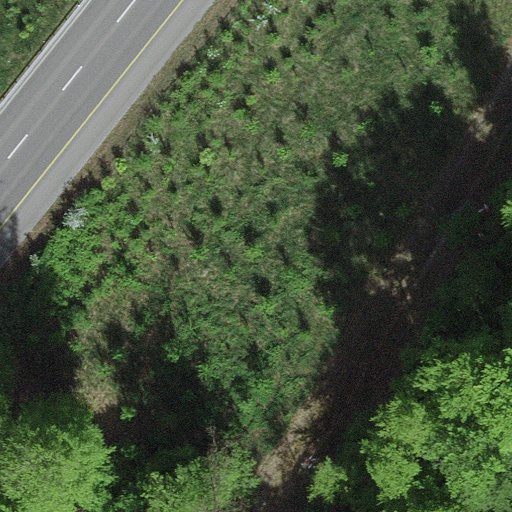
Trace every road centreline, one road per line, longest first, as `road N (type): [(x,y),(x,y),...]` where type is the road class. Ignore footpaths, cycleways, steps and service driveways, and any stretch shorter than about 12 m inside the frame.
road 1 (track): [(511,85),(426,275),(263,511)]
road 2 (primary): [(0,170),(138,0)]
